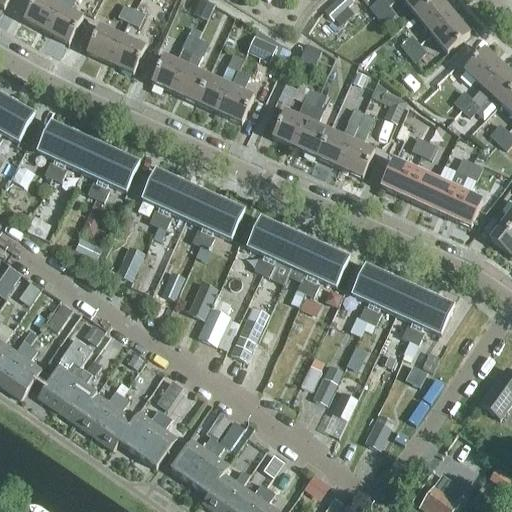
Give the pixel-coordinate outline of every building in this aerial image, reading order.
[(0,0),(0,10),(3,13),(11,0),(0,0)] [(60,10),(65,0),(53,0),(51,5),(42,0),(36,0),(23,25),(46,37),(60,10)] [(78,0),(65,0),(60,10),(46,37),(68,49),(83,22),(71,15),(78,0)] [(325,32),(353,6),(348,0),(340,0),(323,15),(324,16),(317,23),(325,32)] [(389,10),(400,1),(398,0),(384,0),(382,2),(381,1),(369,11),(377,20),(389,10)] [(415,20),(438,1),(436,0),(400,0),(400,1),(415,20)] [(431,39),(454,20),(438,1),(415,20),(431,39)] [(199,4),(193,20),(207,26),(214,10),(199,4)] [(389,10),(377,20),(385,28),(396,19),(389,10)] [(135,13),(128,27),(139,32),(145,17),(135,13)] [(454,20),(431,39),(447,58),(469,40),(454,20)] [(117,52),(122,41),(99,30),(86,58),(109,69),(117,52)] [(174,98),(199,43),(189,38),(177,67),(163,61),(151,88),(174,98)] [(408,58),(420,48),(412,39),(400,49),(408,58)] [(122,41),(109,69),(132,79),(145,51),(122,41)] [(277,52),(255,41),(248,56),(270,66),(277,52)] [(197,108),(209,82),(195,76),(202,61),(204,62),(209,47),(199,43),(174,98),(197,108)] [(420,48),(408,58),(415,66),(427,57),(420,48)] [(482,92),(502,71),(483,54),(464,75),(482,92)] [(238,78),(244,63),(233,58),(220,87),(209,82),(197,108),(219,119),(231,92),(238,78)] [(231,92),(219,119),(242,129),(254,102),(240,96),(247,82),(248,82),(254,67),(244,63),(238,78),(231,92)] [(501,108),(511,95),(511,80),(502,71),(482,92),(491,100),(501,108)] [(365,80),(357,77),(352,89),(361,92),(365,80)] [(303,106),(309,92),(300,88),(296,95),(293,101),(303,106)] [(314,112),(320,97),(310,92),(296,122),(284,116),(272,143),(295,153),(307,126),(314,112)] [(461,115),(472,103),(464,95),(460,99),(453,107),(461,115)] [(511,118),(511,95),(501,108),(511,118)] [(383,123),(396,129),(407,106),(384,96),(380,106),(389,111),(383,123)] [(317,163),(329,137),(317,131),(330,101),(320,97),(314,112),(307,126),(295,153),(317,163)] [(0,129),(12,109),(0,102),(0,129)] [(12,109),(0,129),(0,147),(2,144),(0,142),(0,140),(2,137),(18,146),(33,121),(12,109)] [(358,132),(365,117),(354,112),(341,142),(329,137),(317,163),(340,173),(352,147),(358,132)] [(352,147),(340,173),(363,184),(375,157),(362,151),(369,136),(375,121),(365,117),(358,132),(352,147)] [(499,147),(509,136),(500,128),(490,139),(499,147)] [(52,184),(73,140),(51,130),(39,157),(56,164),(53,169),(51,168),(45,181),(52,184)] [(511,139),(509,136),(499,147),(507,155),(511,149),(511,139)] [(422,161),(428,147),(409,139),(403,152),(422,161)] [(82,176),(94,149),(73,140),(52,184),(61,188),(67,176),(63,174),(66,169),(82,176)] [(428,147),(422,161),(432,165),(438,151),(428,147)] [(93,187),(87,200),(96,204),(116,159),(94,149),(82,176),(99,184),(96,189),(93,187)] [(5,159),(0,171),(0,176),(27,187),(34,171),(5,159)] [(116,159),(96,204),(104,207),(112,189),(125,196),(138,169),(116,159)] [(466,181),(473,166),(462,161),(456,177),(450,191),(437,186),(425,212),(448,222),(460,196),(466,181)] [(403,202),(415,176),(392,166),(381,192),(403,202)] [(473,166),(466,181),(477,185),(484,170),(473,166)] [(425,212),(437,186),(415,176),(403,202),(425,212)] [(164,221),(178,188),(156,178),(143,205),(161,213),(158,218),(155,216),(149,229),(158,233),(164,221)] [(167,234),(179,239),(186,224),(189,225),(193,215),(201,198),(178,188),(164,221),(158,233),(166,236),(167,234)] [(460,196),(448,222),(470,233),(482,206),(460,196)] [(202,252),(222,208),(201,198),(189,225),(203,232),(201,237),(198,235),(192,248),(202,252)] [(222,208),(202,252),(209,256),(215,243),(211,242),(214,236),(231,244),(243,217),(222,208)] [(511,260),(511,214),(490,244),(511,260)] [(33,221),(27,233),(45,241),(50,230),(46,228),(36,223),(33,221)] [(262,280),(282,235),(260,225),(248,252),(265,260),(263,265),(260,264),(254,276),(262,280)] [(292,272),(304,245),(282,235),(262,280),(270,284),(276,272),(273,270),(276,265),(292,272)] [(305,300),(326,255),(304,245),(292,272),(308,279),(305,285),(302,283),(296,296),(305,300)] [(101,256),(80,246),(74,257),(96,267),(101,256)] [(144,260),(128,253),(116,279),(132,286),(144,260)] [(326,255),(305,300),(313,303),(319,291),(315,289),(318,284),(335,292),(347,265),(326,255)] [(0,300),(4,304),(20,281),(8,273),(0,283),(0,300)] [(366,328),(387,283),(365,273),(353,300),(370,308),(367,314),(364,312),(359,324),(366,328)] [(171,279),(161,302),(175,308),(185,285),(171,279)] [(396,320),(409,293),(387,283),(366,328),(375,332),(380,320),(377,318),(380,313),(396,320)] [(204,326),(217,295),(200,288),(187,320),(204,326)] [(30,290),(19,306),(29,313),(40,297),(30,290)] [(410,347),(430,302),(409,293),(396,320),(412,327),(410,333),(407,331),(402,343),(410,347)] [(310,319),(316,307),(305,302),(299,314),(310,319)] [(430,302),(410,347),(419,351),(424,339),(421,338),(424,332),(440,339),(452,312),(430,302)] [(58,338),(72,316),(61,309),(47,330),(58,338)] [(211,314),(197,343),(211,350),(216,352),(230,323),(211,314)] [(246,367),(263,330),(247,323),(230,360),(246,367)] [(56,416),(84,375),(80,372),(92,354),(75,343),(60,365),(62,367),(37,403),(56,416)] [(258,366),(273,372),(281,351),(267,345),(258,366)] [(0,390),(2,392),(30,351),(23,346),(16,356),(4,348),(0,354),(0,390)] [(350,370),(360,374),(368,353),(358,349),(350,370)] [(30,351),(2,392),(21,405),(42,374),(30,366),(37,356),(30,351)] [(141,372),(146,365),(136,358),(129,368),(138,374),(140,371),(141,372)] [(94,381),(101,371),(94,366),(87,376),(94,381)] [(324,382),(337,389),(343,377),(329,370),(324,382)] [(419,393),(426,378),(412,371),(405,385),(419,393)] [(511,378),(506,374),(480,410),(500,425),(511,408),(511,378)] [(75,429),(96,399),(84,391),(92,380),(84,375),(56,416),(75,429)] [(327,410),(337,389),(324,382),(313,404),(327,410)] [(167,416),(183,393),(172,386),(156,408),(167,416)] [(94,442),(128,393),(121,388),(108,407),(96,399),(75,429),(94,442)] [(118,448),(133,425),(122,417),(136,398),(128,393),(94,442),(113,455),(118,448)] [(165,420),(137,461),(156,474),(177,443),(165,435),(172,425),(174,426),(178,419),(182,420),(195,402),(185,394),(166,420),(165,420)] [(344,398),(334,420),(346,425),(356,403),(344,398)] [(137,461),(165,420),(158,415),(151,425),(139,417),(133,425),(118,448),(137,461)] [(189,488),(217,447),(215,445),(231,424),(221,417),(206,439),(210,442),(203,452),(191,444),(170,474),(189,488)] [(381,457),(395,428),(379,420),(365,449),(381,457)] [(209,501),(224,479),(230,471),(217,462),(225,452),(229,455),(244,433),(234,426),(218,448),(217,447),(189,488),(207,500),(209,501)] [(510,488),(511,484),(511,475),(499,469),(494,480),(510,488)] [(286,470),(273,490),(283,497),(296,477),(286,470)] [(227,511),(242,491),(243,492),(250,481),(243,477),(236,487),(224,479),(209,501),(207,500),(202,508),(207,511),(227,511)] [(309,485),(326,497),(329,491),(313,480),(309,485)] [(420,511),(455,511),(459,508),(456,506),(463,494),(442,480),(420,511)] [(256,511),(269,494),(262,489),(255,499),(243,492),(242,491),(227,511),(256,511)] [(269,494),(256,511),(272,511),(269,510),(276,499),(269,494)] [(343,511),(345,510),(335,503),(328,511),(343,511)]
